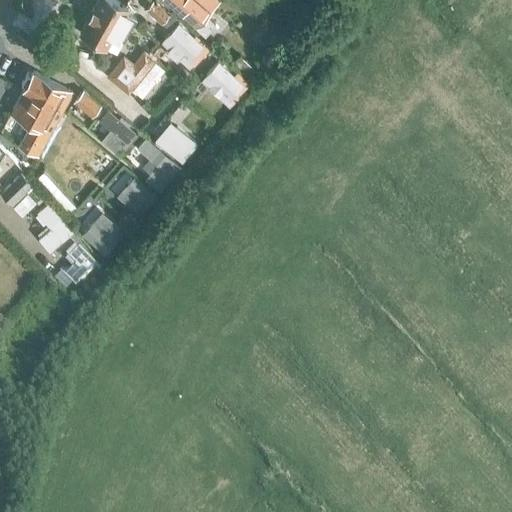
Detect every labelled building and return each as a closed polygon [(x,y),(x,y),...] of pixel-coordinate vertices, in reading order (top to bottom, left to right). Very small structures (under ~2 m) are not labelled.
[(95,0),(78,32),(116,53),(135,19),(123,12),(126,7),(112,0),(95,0)] [(198,17),(212,0),(167,0),(182,12),(186,8),(198,17)] [(121,58),(107,74),(127,91),(141,75),(121,58)] [(25,85),(12,111),(31,121),(19,145),(37,155),(71,91),(33,71),(32,73),(26,72),(22,81),(25,85)] [(73,101),(89,114),(98,104),(81,90),(73,101)] [(106,108),(98,117),(122,138),(120,141),(124,145),(135,131),(127,124),(129,123),(119,115),(117,116),(106,108)] [(157,145),(141,164),(148,170),(143,175),(159,189),(181,165),(157,145)] [(21,172),(1,192),(12,204),(26,192),(37,204),(45,197),(21,172)] [(133,174),(123,185),(134,195),(127,203),(139,213),(156,194),(133,174)] [(93,219),(81,233),(103,253),(124,230),(113,220),(105,230),(93,219)] [(100,262),(79,241),(70,251),(77,258),(60,275),(75,288),(100,262)]
